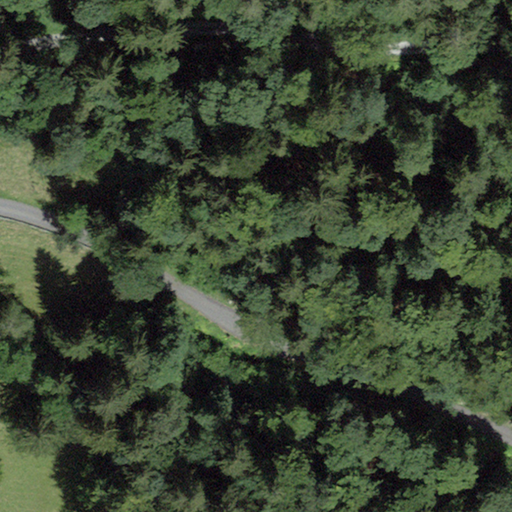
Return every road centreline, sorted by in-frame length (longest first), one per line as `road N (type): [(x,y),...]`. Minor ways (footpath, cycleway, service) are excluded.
road 1 (residential): [(511,435),(216,309),(70,229),(0,207)]
road 2 (track): [(511,49),(344,37),(0,47)]
